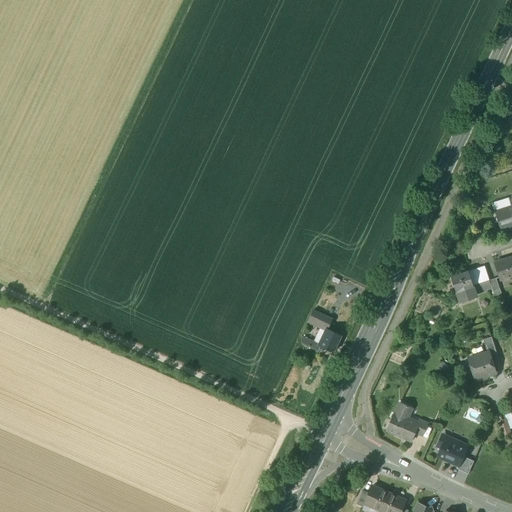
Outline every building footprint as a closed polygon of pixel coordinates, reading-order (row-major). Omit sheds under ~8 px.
[(511,206),(495,212),(501,231),(511,227),(511,206)] [(492,255),(483,256),(484,263),(492,262),(492,255)] [(511,257),(494,263),(500,280),(511,276),(511,257)] [(485,266),(479,268),(482,278),(488,276),(485,266)] [(479,268),(469,272),(473,286),(483,282),(482,278),(479,268)] [(469,272),(451,277),(456,292),(474,286),(473,286),(469,272)] [(488,276),(482,278),(483,282),(473,286),(474,286),(476,293),(492,288),(489,281),(488,276)] [(496,278),(489,281),(492,288),(493,291),(500,289),(496,278)] [(474,286),(456,292),(459,301),(476,295),(476,293),(474,286)] [(333,321),(313,311),(308,320),(328,329),(333,321)] [(342,336),(328,329),(320,346),(321,347),(334,353),(342,336)] [(320,346),(301,337),(302,344),(319,352),(321,347),(320,346)] [(491,337),(483,340),(487,352),(489,352),(490,357),(497,354),(491,337)] [(487,352),(472,357),(475,368),(472,369),(476,380),(477,380),(478,381),(486,378),(487,377),(496,374),(490,357),(489,352),(487,352)] [(399,403),(396,412),(395,412),(387,431),(411,441),(415,433),(418,425),(418,424),(405,419),(410,408),(399,403)] [(428,424),(419,420),(418,424),(418,425),(415,433),(423,436),(428,424)] [(511,434),(506,420),(499,423),(503,436),(511,434)] [(459,442),(449,438),(448,441),(441,438),(438,447),(442,448),(438,456),(459,465),(459,466),(463,456),(466,449),(458,446),(459,442)] [(474,461),(463,456),(459,466),(459,465),(457,469),(468,474),(474,461)] [(389,493),(372,486),(369,493),(364,504),(365,504),(381,511),(389,493)] [(363,490),(357,504),(363,507),(365,504),(364,504),(369,493),(363,490)] [(405,501),(389,493),(381,511),(383,511),(400,511),(402,508),(405,501)] [(428,508),(418,503),(414,511),(431,511),(433,510),(431,507),(428,508)]
